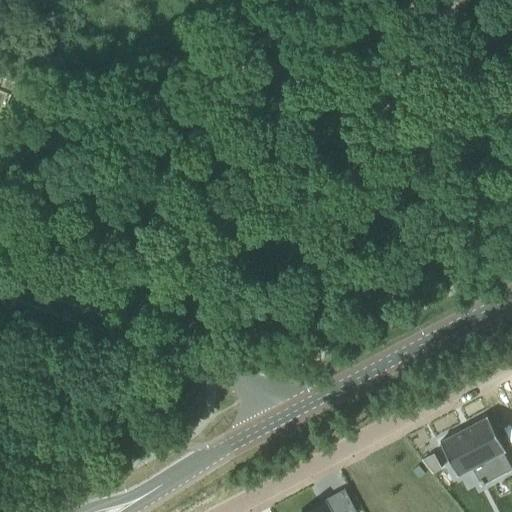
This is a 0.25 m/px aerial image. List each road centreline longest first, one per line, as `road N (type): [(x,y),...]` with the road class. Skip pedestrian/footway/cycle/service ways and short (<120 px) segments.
road 1 (residential): [(223,511),(511,358)]
road 2 (unclassified): [(274,421),(226,370),(0,277)]
road 3 (secondary): [(274,421),(511,295)]
road 4 (secondary): [(158,488),(274,421)]
